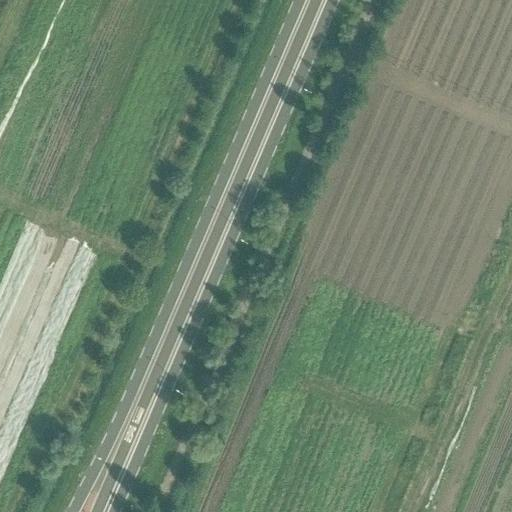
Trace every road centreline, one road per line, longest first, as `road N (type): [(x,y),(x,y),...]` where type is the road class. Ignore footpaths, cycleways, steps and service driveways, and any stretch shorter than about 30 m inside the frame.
road 1 (primary): [(299,0),(73,511)]
road 2 (primary): [(113,511),(332,0)]
